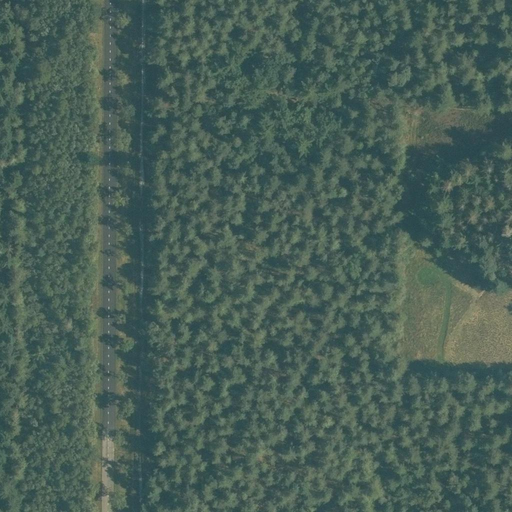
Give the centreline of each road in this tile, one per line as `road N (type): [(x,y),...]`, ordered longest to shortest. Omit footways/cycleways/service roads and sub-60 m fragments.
road 1 (unclassified): [(107,511),(110,0)]
road 2 (track): [(147,100),(142,511)]
road 3 (track): [(147,100),(511,103)]
